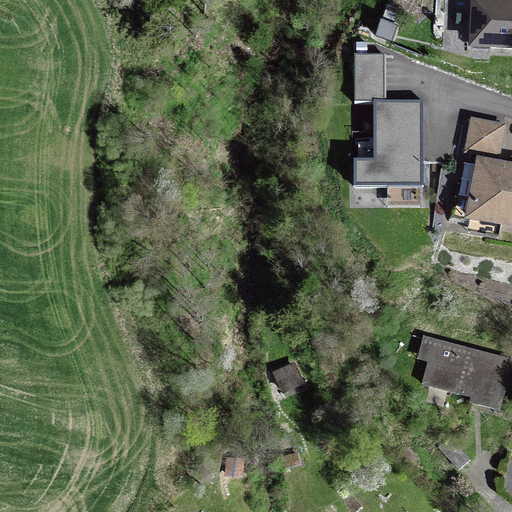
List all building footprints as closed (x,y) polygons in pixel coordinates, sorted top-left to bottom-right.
[(490,47),(511,47),(511,4),(474,3),(473,44),(490,44),(490,47)] [(385,102),(384,55),(354,55),(355,104),(373,104),(374,162),(354,162),(354,189),(423,189),(423,102),(385,102)] [(473,122),(467,151),(497,157),(503,128),(473,122)] [(511,170),(480,164),(470,218),(511,226),(511,170)] [(511,361),(435,341),(423,385),(472,398),(471,404),(493,410),(500,384),(506,386),(511,361)] [(295,369),(277,378),(283,392),(302,384),(295,369)] [(439,447),(459,470),(470,460),(450,437),(439,447)] [(286,468),(300,465),(298,454),(284,458),(286,468)]
